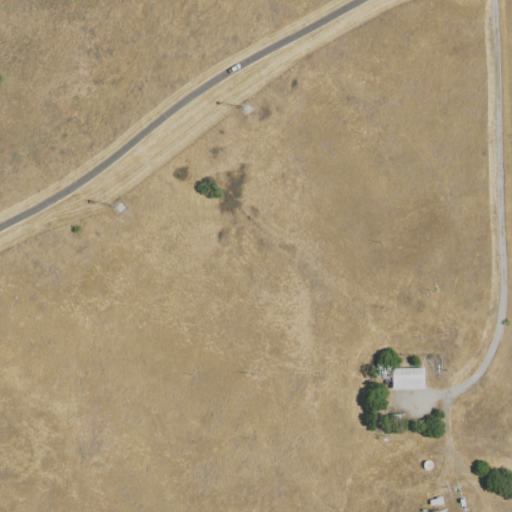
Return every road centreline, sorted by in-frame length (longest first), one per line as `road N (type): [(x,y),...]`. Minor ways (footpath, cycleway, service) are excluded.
road 1 (track): [(493,0),(502,324),(473,382),(407,403)]
road 2 (track): [(373,0),(210,73),(121,151),(0,219)]
